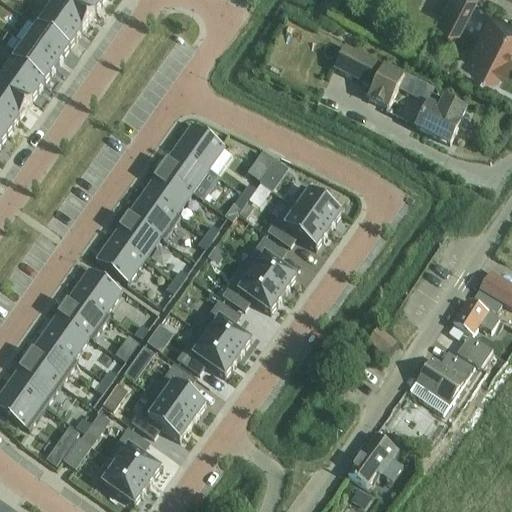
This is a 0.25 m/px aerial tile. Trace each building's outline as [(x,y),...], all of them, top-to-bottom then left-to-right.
[(68,0),(59,0),(50,14),(82,36),(95,19),(68,0)] [(107,0),(68,0),(95,19),(108,0),(107,0)] [(449,0),(438,22),(456,31),(471,0),(449,0)] [(50,14),(38,31),(70,54),(82,36),(50,14)] [(511,27),(491,16),(466,64),(494,79),(497,75),(500,76),(510,57),(506,56),(511,44),(511,27)] [(38,31),(25,49),(57,71),(70,54),(38,31)] [(25,49),(13,67),(45,89),(57,71),(25,49)] [(389,113),(404,81),(345,52),(334,73),(369,90),(365,99),(369,101),(368,103),(389,113)] [(13,67),(0,84),(32,107),(45,89),(13,67)] [(0,84),(0,110),(19,124),(32,107),(0,84)] [(417,132),(450,149),(461,129),(460,128),(466,116),(433,99),(417,132)] [(0,110),(0,136),(7,142),(19,124),(0,110)] [(193,129),(176,152),(208,175),(209,174),(217,180),(232,160),(223,154),(225,152),(193,129)] [(176,152),(160,175),(192,198),(202,205),(218,182),(208,175),(176,152)] [(262,156),(249,178),(261,186),(272,171),(276,165),(262,156)] [(274,169),(260,188),(273,197),(287,178),(274,169)] [(160,175),(144,197),(176,220),(177,219),(192,198),(160,175)] [(249,190),(242,199),(249,204),(256,194),(249,190)] [(302,190),(289,209),(329,237),(342,218),(302,190)] [(144,197),(128,220),(160,243),(160,244),(164,246),(181,222),(177,219),(176,220),(144,197)] [(242,199),(235,209),(242,214),(249,204),(242,199)] [(289,209),(269,237),(290,252),(297,242),(316,255),(329,237),(289,209)] [(247,210),(240,221),(247,226),(254,215),(247,210)] [(128,220),(112,243),(144,265),(160,244),(160,243),(128,220)] [(212,231),(205,241),(212,245),(219,236),(212,231)] [(205,241),(198,251),(205,255),(212,245),(205,241)] [(112,243),(96,266),(128,289),(144,265),(112,243)] [(264,244),(244,273),(283,301),(296,282),(278,269),(285,259),(264,244)] [(244,273),(224,301),(244,316),(252,306),(270,319),(283,301),(244,273)] [(90,274),(73,297),(105,320),(106,319),(122,297),(90,274)] [(180,276),(173,286),(180,290),(187,281),(180,276)] [(511,313),(511,289),(492,277),(481,294),(511,313)] [(173,286),(166,296),(173,300),(180,290),(173,286)] [(481,294),(476,303),(491,313),(497,304),(481,294)] [(73,297),(57,320),(90,343),(89,344),(93,346),(110,322),(106,319),(105,320),(73,297)] [(490,338),(499,325),(470,305),(454,328),(473,341),(479,331),(490,338)] [(219,308),(199,337),(238,365),(251,346),(232,333),(240,323),(219,308)] [(57,320),(41,342),(74,365),(89,344),(90,343),(57,320)] [(141,331),(134,341),(141,345),(148,336),(141,331)] [(370,349),(389,363),(399,349),(380,336),(370,349)] [(199,337),(178,365),(199,380),(206,370),(225,383),(238,365),(199,337)] [(153,339),(147,348),(156,354),(162,345),(153,339)] [(128,341),(122,350),(132,358),(139,349),(128,341)] [(41,342),(26,365),(62,390),(78,367),(74,365),(41,342)] [(493,358),(485,353),(470,342),(458,359),(482,375),(493,358)] [(143,354),(135,365),(146,372),(153,361),(143,354)] [(415,390),(410,397),(443,420),(448,413),(474,375),(470,373),(449,357),(439,371),(432,366),(415,390)] [(26,365),(10,387),(46,413),(62,390),(26,365)] [(173,372),(153,401),(193,429),(206,410),(187,397),(194,387),(173,372)] [(109,376),(103,386),(109,390),(116,381),(109,376)] [(103,386),(96,396),(102,400),(109,390),(103,386)] [(10,387),(0,400),(0,415),(29,436),(46,413),(10,387)] [(110,400),(102,411),(113,418),(121,407),(110,400)] [(153,401),(133,429),(154,444),(161,434),(180,447),(193,429),(153,401)] [(81,423),(74,433),(82,439),(89,429),(81,423)] [(70,432),(58,449),(68,456),(80,439),(70,432)] [(88,434),(81,444),(92,452),(99,442),(88,434)] [(108,464),(147,493),(160,474),(142,461),(149,451),(128,436),(120,447),(108,464)] [(348,480),(368,495),(379,480),(380,480),(398,455),(376,440),(348,480)] [(77,446),(62,467),(75,476),(90,455),(77,446)] [(108,464),(95,483),(134,511),(147,493),(108,464)] [(357,493),(351,503),(364,511),(371,502),(357,493)]
